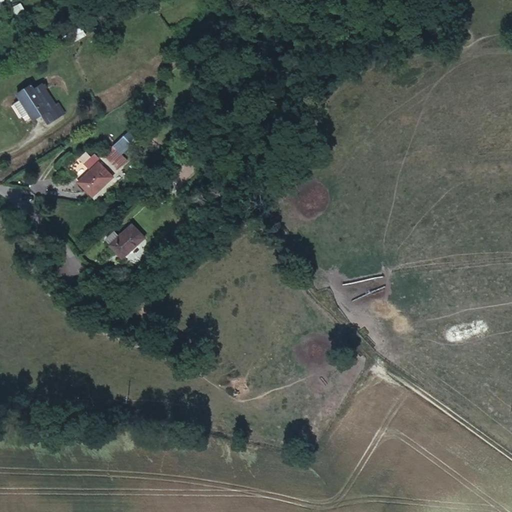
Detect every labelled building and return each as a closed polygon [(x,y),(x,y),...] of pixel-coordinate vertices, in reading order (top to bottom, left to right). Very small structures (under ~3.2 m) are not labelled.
[(15,92),(19,97),(23,94),(33,108),(37,114),(41,111),(47,120),(60,111),(39,82),(32,87),(29,82),(15,92)] [(12,102),(22,116),(33,108),(23,94),(19,97),(12,102)] [(117,170),(128,159),(125,157),(141,141),(129,129),(103,155),(117,170)] [(79,175),(93,191),(115,172),(100,156),(79,175)] [(134,223),(111,245),(125,259),(149,237),(134,223)]
